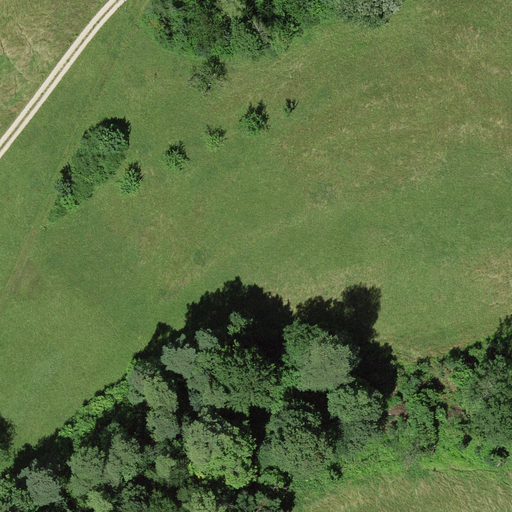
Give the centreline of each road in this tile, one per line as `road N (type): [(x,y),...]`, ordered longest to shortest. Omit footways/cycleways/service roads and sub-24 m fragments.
road 1 (track): [(0,303),(140,0)]
road 2 (track): [(118,0),(0,147)]
